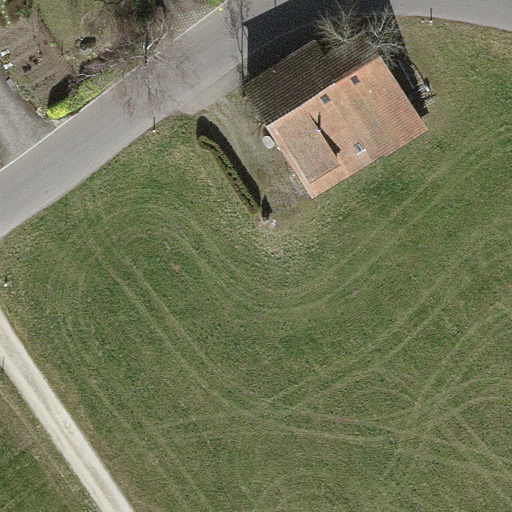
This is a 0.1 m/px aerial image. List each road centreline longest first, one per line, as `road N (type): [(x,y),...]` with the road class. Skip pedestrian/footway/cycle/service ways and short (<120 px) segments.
road 1 (unclassified): [(313,0),(280,9),(0,208)]
road 2 (track): [(113,511),(0,336)]
